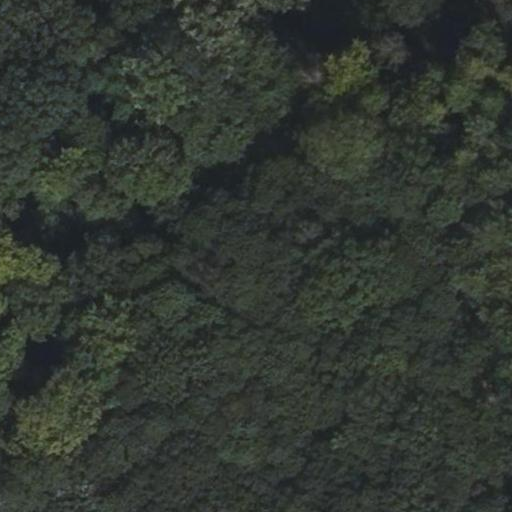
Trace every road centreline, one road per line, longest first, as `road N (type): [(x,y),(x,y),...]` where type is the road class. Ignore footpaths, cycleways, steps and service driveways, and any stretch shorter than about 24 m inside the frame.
road 1 (track): [(0,305),(152,226),(511,13)]
road 2 (track): [(379,85),(511,440)]
road 3 (track): [(0,275),(142,0)]
